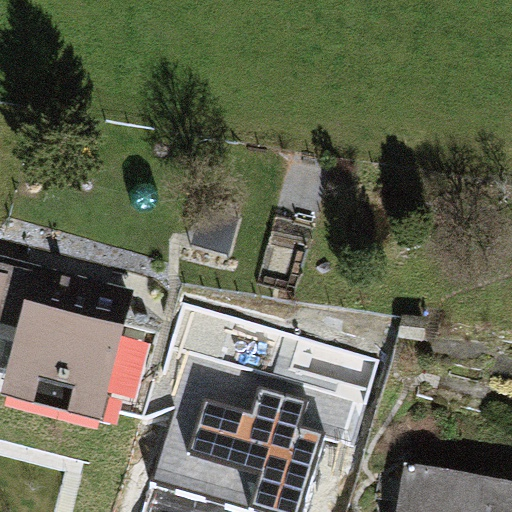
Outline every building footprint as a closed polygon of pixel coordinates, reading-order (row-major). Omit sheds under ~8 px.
[(0,331),(16,263),(0,259),(0,331)] [(16,263),(0,331),(32,338),(18,402),(119,425),(149,293),(16,263)] [(442,322),(417,319),(414,340),(439,344),(442,322)] [(173,449),(168,511),(283,511),(288,457),(173,449)] [(511,511),(511,487),(418,473),(411,511),(511,511)]
